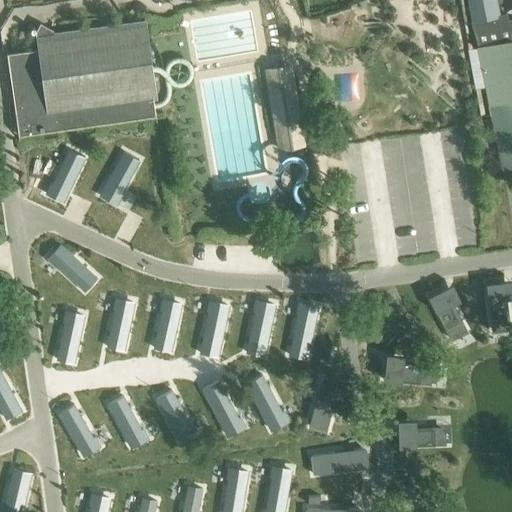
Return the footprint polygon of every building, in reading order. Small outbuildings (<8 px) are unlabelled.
[(465,0),(470,19),(501,13),(498,0),(465,0)] [(37,49),(7,53),(18,135),(155,116),(152,98),(156,98),(144,10),(143,10),(144,21),(36,36),(37,49)] [(511,29),(511,21),(509,22),(508,12),(501,13),(470,19),(501,170),(511,168),(511,40),(510,30),(511,29)] [(304,143),(296,62),(268,65),(277,146),(304,143)] [(50,182),(45,193),(56,198),(57,196),(64,200),(85,157),(69,149),(52,183),(50,182)] [(123,151),(100,193),(107,197),(106,198),(117,204),(122,194),(121,193),(139,160),(123,151)] [(54,250),(46,259),(55,267),(56,265),(84,291),(97,278),(61,245),(56,251),(54,250)] [(504,280),(486,282),(492,328),(510,325),(506,298),(504,280)] [(444,288),(428,296),(449,337),(465,329),(452,304),(444,288)] [(115,309),(106,346),(124,350),(134,303),(126,301),(127,299),(115,297),(113,309),(115,309)] [(162,310),(154,347),(171,351),(181,304),(174,303),(174,301),(162,298),(160,310),(162,310)] [(209,311),(200,353),(218,356),(228,305),(221,304),(221,302),(209,299),(207,311),(209,311)] [(255,311),(246,352),(264,355),(274,304),(267,303),(267,301),(255,299),(253,310),(255,311)] [(298,314),(289,355),(307,358),(317,307),(310,306),(310,304),(298,301),(296,313),(298,314)] [(64,322),(56,359),(74,363),(84,316),(76,314),(77,312),(65,310),(62,321),(64,322)] [(386,361),(384,379),(430,383),(431,365),(404,363),(386,361)] [(0,406),(6,419),(22,410),(0,368),(0,406)] [(261,374),(245,383),(270,429),(277,425),(278,427),(288,421),(283,411),(281,411),(261,374)] [(322,375),(309,425),(326,430),(339,380),(322,375)] [(218,380),(202,389),(227,434),(234,431),(235,432),(245,427),(239,416),(238,417),(218,380)] [(171,390),(155,398),(178,441),(185,437),(186,439),(196,433),(191,422),(189,423),(171,390)] [(123,395),(107,404),(130,446),(137,442),(138,444),(148,438),(143,428),(141,429),(123,395)] [(73,404),(57,413),(81,455),(88,451),(89,453),(100,447),(94,436),(92,437),(73,404)] [(417,427),(399,427),(399,445),(445,444),(445,426),(417,427)] [(361,448),(311,454),(314,474),(364,468),(361,448)] [(271,477),(265,511),(283,511),(291,470),(283,469),(283,467),(272,465),(269,477),(271,477)] [(228,479),(222,511),(240,511),(247,472),(239,471),(240,469),(228,467),(226,479),(228,479)] [(3,508),(1,511),(22,511),(31,472),(14,468),(5,509),(3,508)] [(187,484),(181,511),(197,511),(202,487),(187,484)] [(91,504),(88,511),(107,511),(110,499),(102,497),(103,495),(91,492),(89,504),(91,504)] [(141,497),(137,511),(154,511),(157,501),(141,497)]
